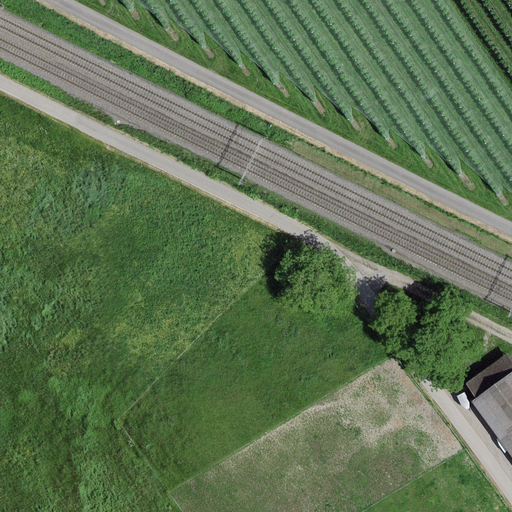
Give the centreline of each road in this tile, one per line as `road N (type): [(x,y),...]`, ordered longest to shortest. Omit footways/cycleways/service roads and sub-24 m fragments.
road 1 (unclassified): [(0,82),(328,249),(511,496)]
road 2 (unclassified): [(53,0),(511,230)]
